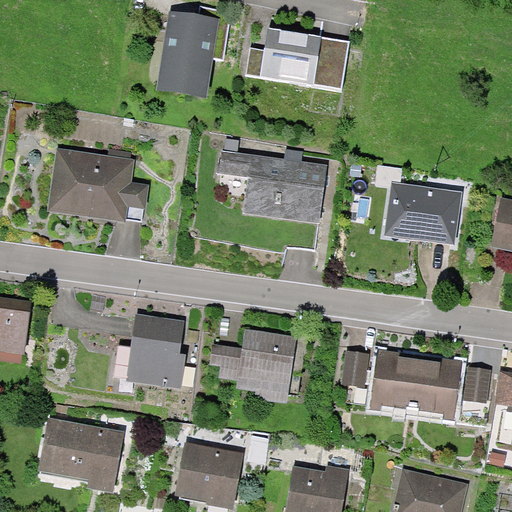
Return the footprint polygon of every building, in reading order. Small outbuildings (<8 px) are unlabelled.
[(201,7),(199,15),(219,18),(213,57),(224,60),(232,12),(201,7)] [(199,15),(169,10),(156,91),(206,99),(213,57),(219,18),(199,15)] [(264,49),(250,47),(246,74),(314,84),(322,37),(268,26),(264,49)] [(343,88),(350,41),(322,37),(314,84),(343,88)] [(239,140),(225,139),(224,151),(237,152),(239,140)] [(134,159),(132,159),(108,155),(57,148),(48,210),(125,221),(126,219),(128,206),(143,208),(146,209),(149,184),(132,182),(134,159)] [(109,149),(108,155),(132,159),(133,152),(109,149)] [(286,149),(285,158),(302,161),(303,151),(286,149)] [(327,165),(302,161),(285,158),(237,152),(224,151),(222,150),(220,163),(218,163),(216,173),(248,178),(244,212),(320,222),(327,165)] [(401,183),(402,168),(377,165),(376,186),(391,188),(392,181),(401,183)] [(401,183),(392,181),(391,188),(384,235),(454,244),(463,191),(401,183)] [(511,198),(501,197),(491,246),(511,250),(511,198)] [(142,221),(143,208),(128,206),(126,219),(142,221)] [(104,312),(107,297),(92,294),(90,310),(104,312)] [(0,350),(22,353),(24,354),(31,301),(0,296),(0,350)] [(136,313),(131,347),(126,378),(127,381),(182,389),(187,354),(180,353),(185,321),(136,313)] [(245,328),(242,348),(237,380),(236,388),(255,390),(254,398),(287,402),(297,336),(245,328)] [(237,380),(242,348),(213,343),(209,364),(220,366),(218,377),(237,380)] [(114,377),(126,378),(131,347),(118,345),(114,377)] [(462,361),(378,349),(370,409),(455,420),(462,361)] [(0,360),(21,364),(22,353),(0,350),(0,360)] [(369,354),(346,351),(341,384),(364,387),(369,354)] [(491,370),(468,366),(463,400),(487,403),(491,370)] [(511,371),(499,370),(494,403),(511,406),(511,371)] [(67,414),(69,406),(57,404),(56,412),(67,414)] [(125,431),(49,417),(38,470),(88,479),(87,488),(113,492),(125,431)] [(244,453),(185,442),(175,495),(206,502),(206,504),(233,509),(244,453)] [(326,471),(293,465),(285,511),(342,511),(349,469),(327,465),(326,471)] [(461,511),(468,484),(403,468),(392,511),(461,511)]
